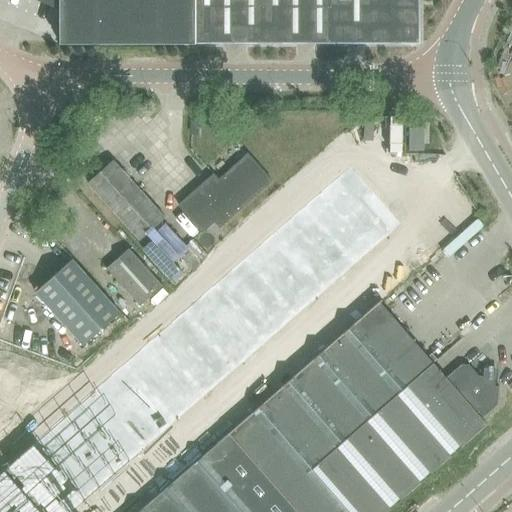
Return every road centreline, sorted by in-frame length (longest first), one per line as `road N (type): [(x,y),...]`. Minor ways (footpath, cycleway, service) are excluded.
road 1 (tertiary): [(449,79),(93,77),(52,90)]
road 2 (tertiary): [(511,198),(449,79)]
road 3 (tertiary): [(0,211),(52,90)]
